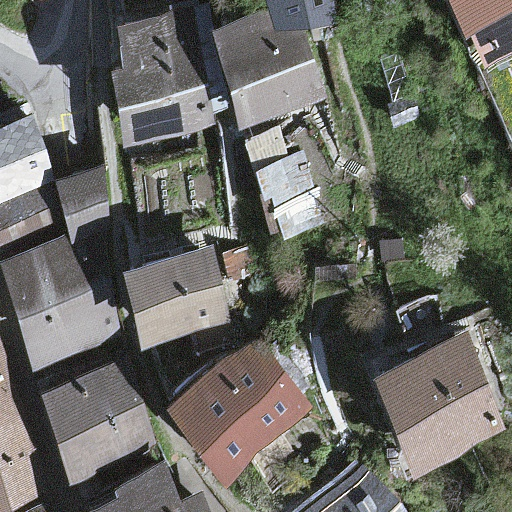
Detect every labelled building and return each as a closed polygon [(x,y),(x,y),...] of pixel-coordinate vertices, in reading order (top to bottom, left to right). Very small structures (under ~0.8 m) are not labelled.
[(260,0),(208,16),(237,115),(323,89),(302,19),(343,7),(340,0),(260,0)] [(511,0),(448,0),(480,66),(511,51),(511,0)] [(189,4),(117,16),(124,59),(111,61),(122,128),(207,115),(189,4)] [(0,119),(0,181),(45,169),(28,110),(0,119)] [(299,155),(259,165),(269,204),(309,193),(299,155)] [(99,166),(55,175),(69,231),(95,227),(106,225),(99,166)] [(45,169),(0,181),(0,232),(58,216),(45,169)] [(69,231),(0,249),(0,254),(30,357),(122,329),(95,227),(69,231)] [(210,240),(132,256),(148,331),(226,315),(210,240)] [(460,331),(369,370),(410,466),(502,428),(460,331)] [(249,332),(166,392),(217,463),(301,403),(249,332)] [(124,355),(39,381),(64,462),(149,436),(124,355)] [(0,381),(0,504),(37,492),(0,381)] [(396,511),(367,463),(291,508),(293,511),(396,511)] [(154,468),(80,493),(87,511),(202,511),(194,490),(167,500),(154,468)] [(45,511),(41,501),(10,511),(45,511)]
